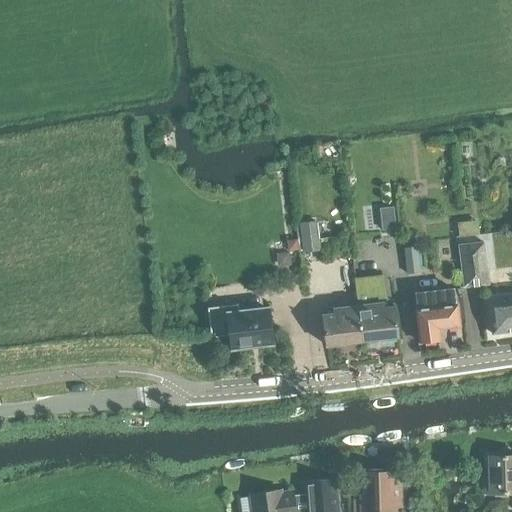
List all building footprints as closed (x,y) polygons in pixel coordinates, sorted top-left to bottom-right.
[(384,231),(393,230),(392,209),(383,210),(384,231)] [(457,219),(459,232),(480,229),(478,215),(457,219)] [(318,247),(314,221),(300,222),(303,249),(318,247)] [(288,243),(289,248),(299,247),(297,238),(291,239),(288,243)] [(462,288),(489,284),(484,241),(457,244),(462,288)] [(406,274),(421,273),(417,246),(403,248),(406,274)] [(277,261),(283,265),(292,264),(290,251),(276,253),(277,261)] [(355,278),(358,305),(362,342),(399,338),(396,305),(384,306),(383,301),(385,301),(382,275),(355,278)] [(417,308),(415,308),(419,344),(440,341),(439,328),(460,326),(457,303),(453,304),(452,289),(415,294),(417,308)] [(511,299),(488,302),(492,334),(511,331),(511,299)] [(326,346),(362,342),(358,305),(333,308),(333,313),(322,314),(326,346)] [(231,347),(273,342),(270,310),(227,315),(231,347)] [(511,493),(511,454),(496,454),(496,452),(482,453),(483,471),(488,471),(489,494),(511,493)] [(353,511),(389,511),(389,505),(401,505),(400,470),(360,471),(361,498),(353,499),(353,511)] [(336,511),(335,489),(347,488),(346,478),(334,479),(334,478),(306,481),(308,511),(336,511)] [(294,511),(292,491),(279,492),(279,489),(250,493),(252,511),(294,511)]
